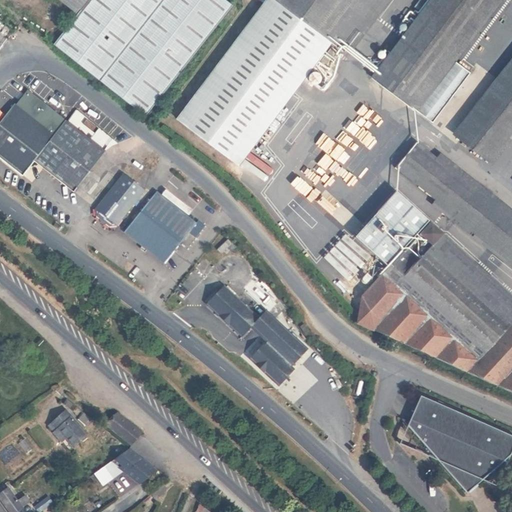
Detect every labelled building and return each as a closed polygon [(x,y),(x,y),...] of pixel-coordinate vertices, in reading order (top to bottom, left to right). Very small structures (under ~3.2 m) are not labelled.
[(76,26),(60,46),(142,112),(230,1),(228,0),(83,0),(79,6),(68,20),(76,26)] [(266,0),(266,2),(252,20),(303,62),(322,36),(275,0),(266,0)] [(275,0),(322,36),(325,33),(335,39),(346,47),(381,0),(275,0)] [(413,107),(452,57),(496,0),(433,0),(374,76),(413,107)] [(63,23),(50,12),(44,20),(57,30),(63,23)] [(52,40),(60,46),(76,26),(68,20),(52,40)] [(303,62),(252,20),(179,117),(232,156),(303,62)] [(325,33),(322,36),(332,44),(335,39),(325,33)] [(322,36),(303,62),(312,69),(332,44),(322,36)] [(413,107),(433,122),(472,73),(452,57),(413,107)] [(303,62),(232,156),(242,163),(312,69),(303,62)] [(511,124),(511,73),(462,138),(487,156),(511,124)] [(36,121),(53,134),(66,118),(28,90),(16,105),(36,121)] [(0,123),(0,125),(20,141),(36,121),(16,105),(15,104),(0,123)] [(76,194),(109,152),(66,118),(53,134),(36,121),(20,141),(5,160),(24,175),(35,162),(76,194)] [(20,141),(0,125),(0,156),(5,160),(20,141)] [(511,258),(511,217),(419,143),(399,168),(511,258)] [(145,191),(134,183),(125,175),(97,210),(97,217),(101,220),(104,222),(107,225),(111,228),(118,227),(145,191)] [(429,222),(398,192),(356,236),(388,266),(429,222)] [(125,233),(142,247),(147,251),(164,265),(186,238),(197,224),(158,193),(125,233)] [(362,295),(358,323),(511,388),(511,295),(432,223),(362,295)] [(224,321),(243,304),(225,287),(208,305),(224,321)] [(243,304),(224,321),(242,338),(251,329),(260,319),(243,304)] [(292,367),(308,350),(275,319),(267,311),(260,319),(251,329),(259,337),(266,343),(254,356),(250,361),(279,388),(284,383),(295,371),(292,367)] [(306,327),(304,325),(300,329),(302,331),(303,330),(306,335),(309,332),(305,328),(306,327)] [(73,410),(77,405),(69,397),(65,402),(68,404),(67,406),(73,410)] [(511,438),(486,427),(486,428),(436,407),(436,406),(419,399),(409,424),(401,422),(407,428),(400,445),(434,459),(467,496),(511,456),(511,438)] [(67,413),(66,412),(51,426),(64,440),(68,437),(76,445),(87,435),(72,418),(73,417),(69,412),(67,413)] [(122,425),(125,420),(118,414),(114,419),(122,425)] [(116,432),(122,425),(114,419),(109,426),(116,432)] [(142,433),(125,420),(122,425),(138,438),(142,433)] [(138,438),(122,425),(116,432),(133,445),(138,438)] [(128,449),(120,442),(117,447),(124,453),(128,449)] [(156,471),(128,449),(124,453),(104,467),(111,477),(121,470),(139,484),(156,471)] [(166,490),(162,485),(152,494),(156,498),(166,490)] [(20,500),(12,488),(1,495),(12,511),(15,511),(33,501),(28,494),(20,500)]
